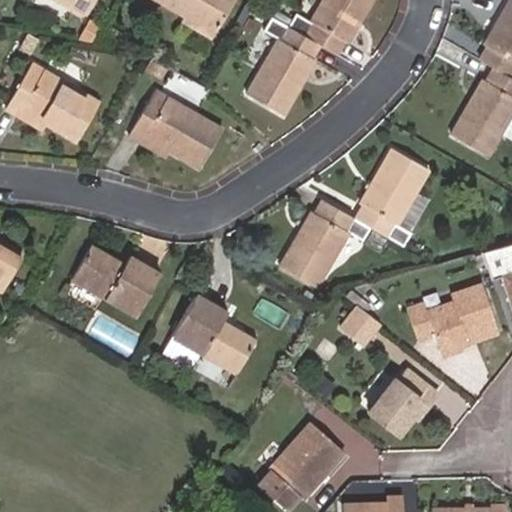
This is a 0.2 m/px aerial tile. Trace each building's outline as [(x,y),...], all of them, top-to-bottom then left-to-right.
[(57,0),(83,16),(92,0),(57,0)] [(153,0),(184,18),(182,22),(212,39),(234,0),(153,0)] [(319,44),(338,54),(345,40),(349,42),(371,0),(322,0),(311,22),(296,15),(290,28),(319,44)] [(489,48),(482,60),(495,67),(511,77),(511,0),(510,0),(485,45),(489,48)] [(290,28),(271,18),(264,32),(277,40),(248,95),(285,115),(316,60),(311,57),(319,44),(290,28)] [(22,109),(49,124),(78,140),(100,102),(33,63),(6,109),(18,116),(22,109)] [(511,77),(495,67),(487,81),(483,78),(452,133),(488,154),(499,135),(511,112),(511,77)] [(144,136),(171,150),(201,167),(223,130),(156,89),(129,136),(141,143),(144,136)] [(44,131),(49,124),(22,109),(18,116),(44,131)] [(511,112),(499,135),(511,142),(511,112)] [(166,158),(171,150),(144,136),(141,143),(166,158)] [(357,219),(370,227),(404,246),(411,231),(397,223),(429,166),(392,147),(360,203),(364,206),(357,219)] [(357,219),(323,199),(316,212),(311,210),(280,266),(316,288),(348,231),(363,239),(370,227),(357,219)] [(0,288),(3,290),(24,252),(0,239),(0,288)] [(125,265),(92,246),(73,279),(138,316),(163,273),(131,254),(125,265)] [(469,337),(498,328),(484,286),(454,296),(456,304),(429,313),(435,333),(442,355),(471,346),(469,337)] [(173,336),(204,354),(237,373),(256,340),(224,321),(229,311),(197,293),(173,336)] [(435,333),(429,313),(425,302),(408,307),(418,340),(435,333)] [(377,320),(356,303),(338,326),(359,343),(377,320)] [(500,337),(498,328),(469,337),(471,346),(500,337)] [(197,367),(204,354),(173,336),(166,348),(197,367)] [(141,367),(149,354),(141,350),(134,363),(141,367)] [(418,353),(405,370),(435,392),(447,376),(418,353)] [(397,432),(412,413),(408,411),(418,397),(427,403),(435,392),(405,370),(397,381),(391,376),(367,409),(397,432)] [(323,373),(312,386),(326,397),(335,384),(323,373)] [(408,411),(412,413),(416,417),(427,403),(418,397),(408,411)] [(299,492),(302,495),(343,450),(311,421),(257,480),(286,506),(299,492)] [(241,459),(231,469),(243,480),(253,471),(241,459)] [(403,511),(403,497),(387,497),(386,504),(342,504),(342,511),(403,511)]
